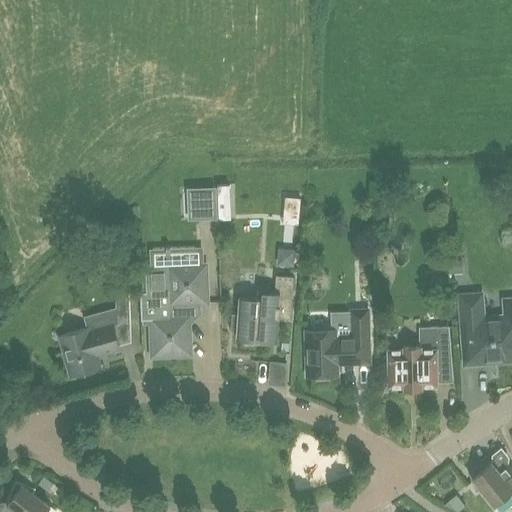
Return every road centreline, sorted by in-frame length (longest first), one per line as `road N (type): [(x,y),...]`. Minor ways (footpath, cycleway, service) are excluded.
road 1 (residential): [(21,434),(147,389),(211,387),(280,400),(405,474)]
road 2 (residential): [(135,511),(21,434)]
road 3 (residential): [(405,474),(511,402)]
